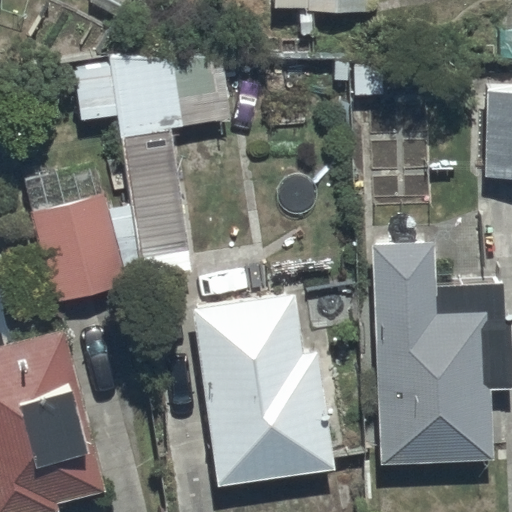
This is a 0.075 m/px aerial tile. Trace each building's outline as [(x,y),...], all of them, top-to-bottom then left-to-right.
[(76,112),(113,107),(137,271),(188,263),(185,245),(212,241),(206,198),(181,202),(169,120),(179,119),(167,41),(104,50),(105,56),(68,62),(76,112)] [(511,82),(483,82),(482,166),(511,166),(511,82)] [(100,186),(24,204),(47,293),(134,269),(123,197),(104,202),(100,186)] [(428,230),(365,233),(373,454),(488,448),(485,378),(510,377),(506,306),(499,306),(497,271),(430,274),(428,230)] [(289,282),(186,298),(211,475),(330,459),(311,339),(298,341),(289,282)] [(59,319),(0,333),(0,511),(4,511),(55,499),(53,492),(100,479),(59,319)]
